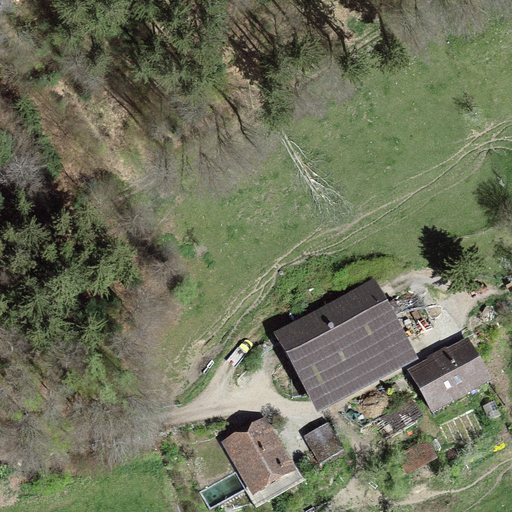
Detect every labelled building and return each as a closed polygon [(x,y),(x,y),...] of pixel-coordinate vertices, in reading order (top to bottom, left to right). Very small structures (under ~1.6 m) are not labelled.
[(407,359),(372,289),(273,344),(314,409),(407,359)] [(410,373),(433,422),(487,392),(463,348),(410,373)] [(293,476),(264,423),(220,447),(249,500),(293,476)] [(328,425),(305,438),(320,465),(343,452),(328,425)] [(433,458),(424,444),(398,459),(407,473),(433,458)]
